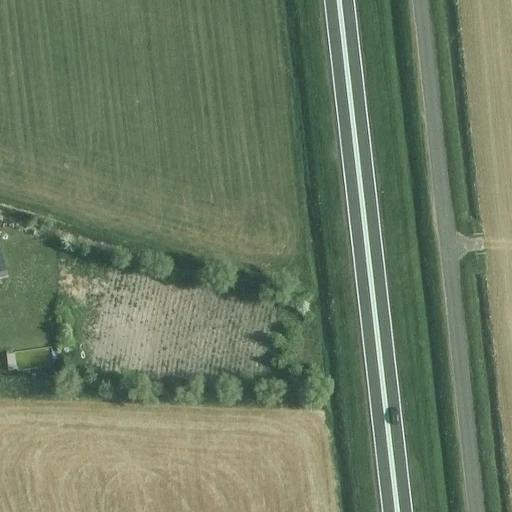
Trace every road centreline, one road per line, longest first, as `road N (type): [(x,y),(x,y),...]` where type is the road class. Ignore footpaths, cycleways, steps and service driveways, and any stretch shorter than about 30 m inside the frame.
road 1 (trunk): [(397,511),(338,0)]
road 2 (track): [(477,511),(419,0)]
